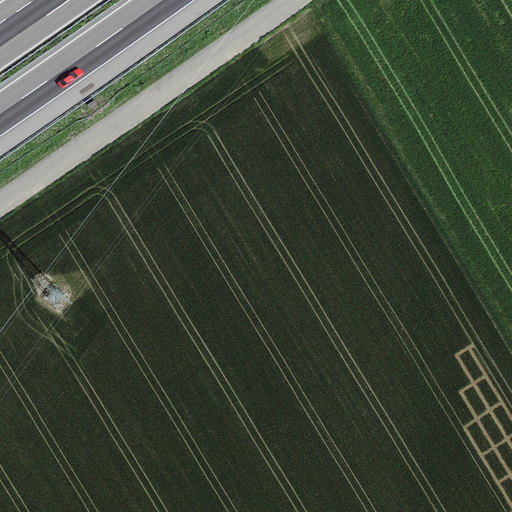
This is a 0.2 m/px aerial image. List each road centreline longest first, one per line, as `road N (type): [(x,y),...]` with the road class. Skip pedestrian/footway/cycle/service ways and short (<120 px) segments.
road 1 (unclassified): [(0,299),(283,111),(428,0)]
road 2 (motorway): [(0,113),(161,0)]
